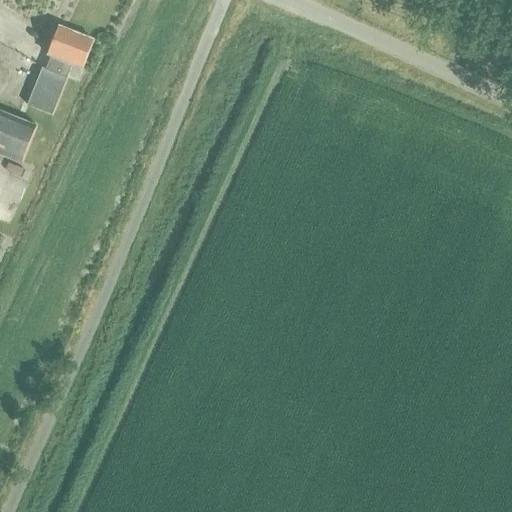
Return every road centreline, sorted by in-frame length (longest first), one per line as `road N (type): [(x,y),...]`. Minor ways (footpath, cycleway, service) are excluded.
road 1 (unclassified): [(10,511),(225,0)]
road 2 (track): [(157,0),(0,340)]
road 3 (unclassified): [(511,97),(291,0)]
